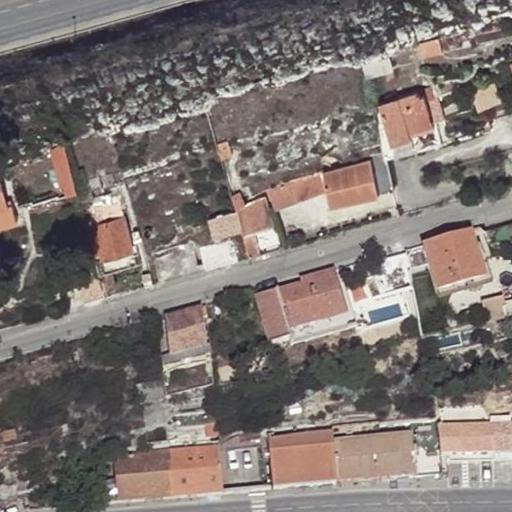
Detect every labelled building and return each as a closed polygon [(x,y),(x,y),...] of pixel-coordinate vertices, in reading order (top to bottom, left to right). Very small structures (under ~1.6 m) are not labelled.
[(437,35),(418,40),(421,55),(441,50),(437,35)] [(483,111),(505,105),(501,87),(477,95),(483,111)] [(423,94),(381,108),(393,141),(410,135),(409,129),(406,121),(431,113),(423,94)] [(478,112),(483,111),(477,95),(473,96),(478,112)] [(406,121),(409,129),(433,121),(431,113),(406,121)] [(231,138),(221,141),(225,159),(236,156),(231,138)] [(325,173),(268,187),(277,211),(330,195),(333,205),(393,190),(385,158),(384,157),(347,167),(325,173)] [(85,169),(74,173),(86,203),(107,194),(101,177),(90,181),(85,169)] [(248,203),(246,193),(235,196),(237,206),(248,203)] [(14,196),(6,198),(7,202),(0,204),(0,223),(20,219),(14,196)] [(248,203),(237,206),(239,212),(246,237),(258,234),(273,230),(264,199),(248,203)] [(111,200),(93,206),(97,218),(114,213),(111,200)] [(241,229),(236,214),(208,221),(213,238),(241,229)] [(125,219),(95,227),(104,258),(133,250),(125,219)] [(472,232),(425,247),(443,314),(479,304),(483,302),(489,300),(492,298),(472,232)] [(258,234),(246,237),(252,259),(263,255),(258,234)] [(215,244),(222,267),(238,263),(231,240),(215,244)] [(85,304),(105,299),(98,274),(97,270),(77,276),(85,304)] [(98,274),(105,299),(106,300),(120,297),(112,271),(98,274)] [(337,272),(305,280),(306,284),(258,298),(269,333),(322,319),(320,312),(344,306),(337,272)] [(489,300),(483,302),(488,325),(511,319),(511,300),(506,302),(504,296),(489,300)] [(320,312),(322,319),(346,313),(344,306),(320,312)] [(204,308),(167,318),(170,358),(208,349),(204,308)] [(507,348),(499,351),(501,357),(509,354),(507,348)] [(162,379),(137,384),(140,403),(166,398),(162,379)] [(438,413),(334,425),(334,432),(335,441),(412,432),(439,428),(438,413)] [(207,435),(220,434),(217,422),(207,423),(207,435)] [(19,437),(17,427),(2,430),(4,440),(19,437)] [(511,427),(489,428),(493,454),(511,453),(511,427)] [(447,429),(450,455),(493,454),(489,428),(447,429)] [(269,438),(273,488),(339,482),(335,441),(334,432),(269,438)] [(335,441),(339,482),(386,479),(408,477),(417,476),(444,473),(442,455),(441,444),(414,447),(412,432),(335,441)] [(219,446),(171,451),(175,495),(224,491),(219,446)] [(99,454),(104,501),(124,500),(175,495),(171,451),(170,449),(99,454)]
